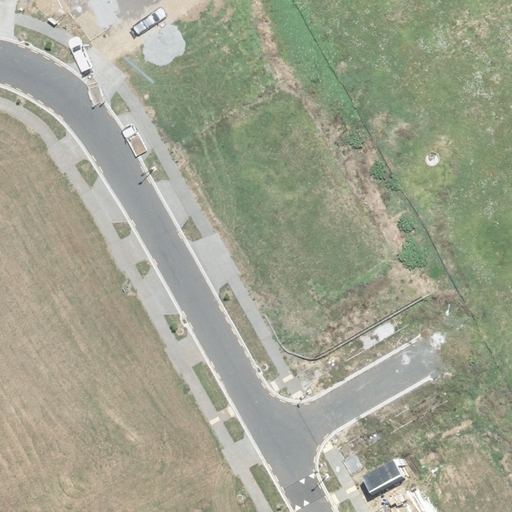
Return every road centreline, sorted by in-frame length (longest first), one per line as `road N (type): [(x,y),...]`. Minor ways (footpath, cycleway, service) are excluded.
road 1 (residential): [(276,439),(92,125),(56,86),(0,64)]
road 2 (residential): [(276,439),(433,351)]
